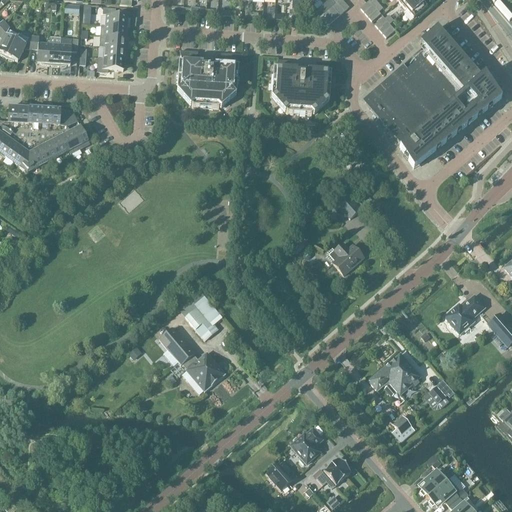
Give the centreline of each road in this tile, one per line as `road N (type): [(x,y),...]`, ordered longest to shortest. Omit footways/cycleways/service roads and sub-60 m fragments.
road 1 (unclassified): [(298,381),(459,235)]
road 2 (residential): [(459,235),(352,105),(364,76)]
road 3 (unclassified): [(149,511),(298,381)]
road 4 (residential): [(332,37),(314,44),(154,34)]
road 5 (residential): [(141,91),(135,138),(124,142),(89,87)]
